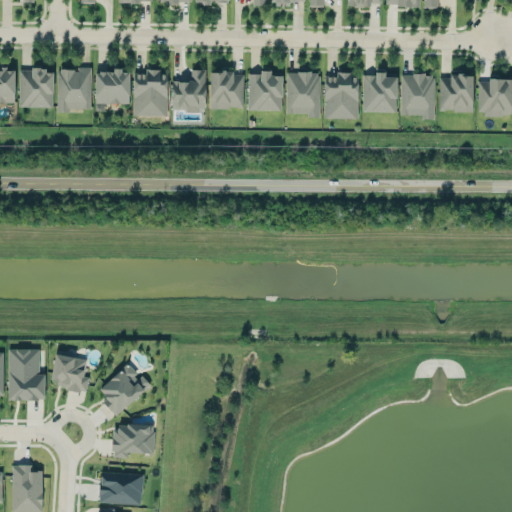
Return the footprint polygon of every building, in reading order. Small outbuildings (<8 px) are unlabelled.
[(90,108),(91,67),(77,66),(77,69),(57,69),(56,111),(68,112),(68,108),(90,108)] [(52,107),(53,69),(19,68),(18,106),(52,107)] [(0,69),(0,101),(14,102),(14,70),(6,70),(6,69),(0,69)] [(171,109),(204,110),(205,69),(191,69),(191,80),(171,80),(171,109)] [(128,103),(129,71),(121,71),(121,70),(95,70),(94,103),(128,103)] [(133,73),(132,114),(166,115),(167,70),(145,70),(145,73),(133,73)] [(282,75),(271,74),(271,70),(260,70),(260,73),(248,73),(247,109),(281,110),(282,75)] [(243,72),(210,71),(209,107),(242,108),(243,72)] [(286,72),(286,113),(308,113),(308,117),(319,117),(320,72),(286,72)] [(323,118),(357,118),(358,73),(337,73),(336,76),(324,76),(323,118)] [(396,77),(384,76),(384,73),(363,73),(362,111),(395,112),(396,77)] [(400,114),(421,114),(421,118),(433,118),(434,74),(401,73),(400,114)] [(472,74),(438,75),(439,112),(472,111),(472,74)] [(477,79),(478,115),(511,114),(511,79),(477,79)] [(8,348),(7,399),(44,399),(44,373),(38,373),(39,348),(8,348)] [(86,359),(55,353),(50,379),(57,380),(56,386),(85,392),(88,377),(83,376),(86,359)] [(98,389),(106,397),(102,401),(115,416),(150,384),(141,375),(139,377),(126,363),(98,389)] [(154,425),(113,423),(112,457),(127,457),(127,452),(153,453),(154,425)] [(41,511),(42,470),(32,470),(32,464),(12,464),(11,511),(41,511)] [(142,473),(99,472),(98,502),(141,504),(142,473)]
